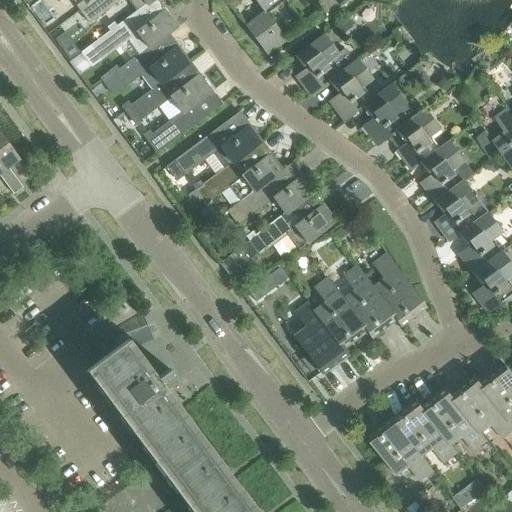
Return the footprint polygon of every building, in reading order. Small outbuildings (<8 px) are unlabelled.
[(127,0),(137,12),(138,11),(154,0),(95,0),(86,7),(80,12),(89,24),(120,0),(127,0)] [(281,0),(254,0),(264,13),(281,0)] [(72,18),(80,12),(86,7),(83,2),(69,13),(72,18)] [(151,49),(169,35),(178,28),(166,11),(148,25),(138,11),(137,12),(117,27),(110,32),(81,54),(91,67),(128,40),(140,55),(150,48),(151,49)] [(286,42),(268,18),(264,21),(261,16),(246,27),(268,56),(287,42),(286,42)] [(110,32),(117,27),(114,23),(107,28),(110,32)] [(338,75),(355,62),(345,49),(338,54),(324,35),(295,57),(303,67),(306,65),(308,68),(295,77),(310,96),(329,82),(338,75)] [(173,77),(190,64),(178,47),(159,61),(151,49),(150,48),(140,55),(120,70),(113,75),(104,82),(114,95),(140,76),(152,92),(161,85),(173,77)] [(372,100),(362,88),(372,80),(357,60),(355,62),(338,75),(329,82),(336,92),(340,90),(342,92),(329,102),(344,122),(363,107),(372,100)] [(113,75),(120,70),(117,67),(110,72),(113,75)] [(135,124),(171,98),(182,114),(194,105),(194,106),(212,93),(199,75),(181,88),(173,77),(161,85),(152,92),(132,106),(126,111),(135,124)] [(415,117),(406,105),(391,86),(372,100),(363,107),(370,116),(372,114),(374,117),(362,127),(377,146),(396,132),(406,125),(415,117)] [(126,111),(132,106),(130,102),(123,108),(126,111)] [(157,153),(204,119),(194,106),(194,105),(182,114),(154,135),(147,140),(157,153)] [(495,142),(511,165),(511,112),(509,108),(496,117),(508,133),(495,142)] [(440,149),(430,136),(439,129),(425,110),(415,117),(406,125),(396,132),(403,141),(406,139),(409,142),(396,152),(411,171),(421,163),(440,149)] [(225,170),(262,143),(249,125),(240,113),(222,126),(167,167),(177,180),(213,154),(225,170)] [(147,140),(154,135),(151,131),(144,136),(147,140)] [(19,159),(0,133),(0,166),(3,171),(8,168),(19,159)] [(464,183),(454,169),(464,162),(449,142),(440,149),(421,163),(428,173),(431,171),(433,174),(420,184),(436,204),(464,183)] [(243,201),(274,177),(283,171),(262,143),(225,170),(203,186),(196,191),(189,197),(198,209),(231,185),(243,201)] [(3,171),(0,166),(0,175),(7,185),(15,178),(8,168),(3,171)] [(238,224),(273,199),(285,215),(296,206),(314,193),(302,177),(284,190),(274,177),(243,201),(229,211),(238,224)] [(23,188),(15,178),(7,185),(14,195),(23,188)] [(196,191),(203,186),(201,183),(194,188),(196,191)] [(479,221),(469,208),(478,201),(464,183),(436,204),(442,212),(445,211),(447,214),(434,223),(449,243),(459,235),(479,221)] [(238,271),(260,254),(286,234),(298,251),(307,244),(336,223),(323,206),(306,219),(296,206),(285,215),(256,236),(249,241),(228,257),(238,271)] [(216,220),(223,215),(219,211),(213,216),(216,220)] [(502,252),(493,240),(503,232),(488,213),(479,221),(459,235),(466,245),(469,243),(471,245),(458,255),(473,274),(502,252)] [(249,241),(256,236),(254,233),(246,238),(249,241)] [(511,293),(511,285),(506,278),(511,273),(511,265),(502,252),(473,274),(480,283),(483,281),(485,284),(472,293),(487,313),(511,293)] [(426,307),(387,254),(373,264),(384,279),(373,288),(396,320),(401,326),(426,307)] [(396,320),(373,288),(357,267),(344,276),(355,291),(344,300),(367,331),(366,332),(371,339),(396,320)] [(367,331),(344,300),(328,278),(315,288),(326,303),(314,311),(343,349),(366,332),(367,331)] [(343,349),(314,311),(308,303),(295,312),(306,327),(294,336),(322,374),(347,356),(343,349)] [(240,493),(165,392),(162,389),(175,379),(169,370),(167,371),(158,348),(139,356),(138,357),(127,342),(87,372),(191,511),(248,511),(237,496),(240,493)] [(511,373),(506,366),(483,383),(511,421),(511,420),(511,373)] [(511,422),(511,421),(483,383),(482,383),(478,377),(453,395),(481,433),(492,425),(503,440),(511,433),(511,422)] [(481,433),(453,395),(453,396),(448,389),(423,407),(452,446),(463,438),(474,452),(488,442),(481,433)] [(452,446),(423,407),(419,402),(394,420),(423,458),(434,450),(445,465),(459,455),(452,446)] [(423,458),(394,420),(370,439),(398,477),(410,468),(421,483),(434,473),(423,458)]
